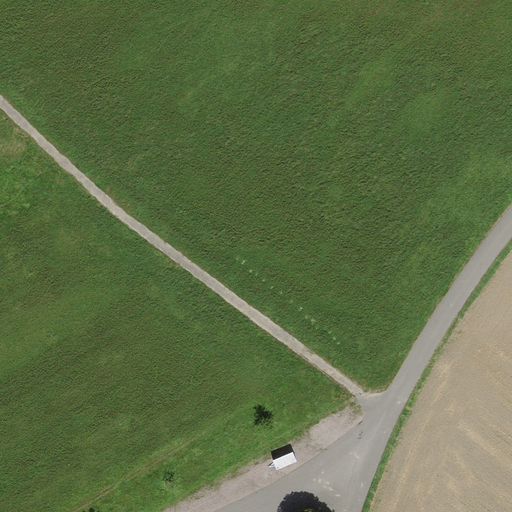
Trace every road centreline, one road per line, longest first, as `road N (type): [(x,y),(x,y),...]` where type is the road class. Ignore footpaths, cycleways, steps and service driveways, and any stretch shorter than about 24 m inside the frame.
road 1 (track): [(387,412),(105,196),(0,95)]
road 2 (residential): [(364,464),(453,300),(511,219)]
road 3 (unclassified): [(364,464),(313,463),(220,511)]
